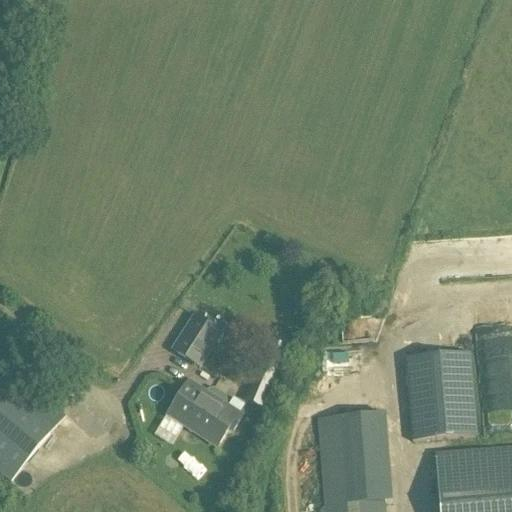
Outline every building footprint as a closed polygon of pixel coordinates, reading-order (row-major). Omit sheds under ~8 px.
[(199,370),(221,336),(196,320),(174,353),(199,370)] [(387,322),(370,321),(369,344),(386,344),(387,322)] [(325,358),(345,359),(346,343),(326,342),(325,358)] [(273,343),(247,403),(261,409),(287,349),(273,343)] [(412,444),(478,438),(472,355),(405,361),(412,444)] [(0,474),(13,484),(66,420),(0,365),(0,474)] [(203,394),(189,385),(168,418),(218,450),(230,431),(233,434),(243,419),(227,409),(227,398),(214,390),(203,394)] [(385,511),(385,508),(392,507),(385,417),(317,422),(324,509),(320,510),(320,511),(385,511)] [(439,511),(511,511),(511,448),(435,455),(439,511)]
